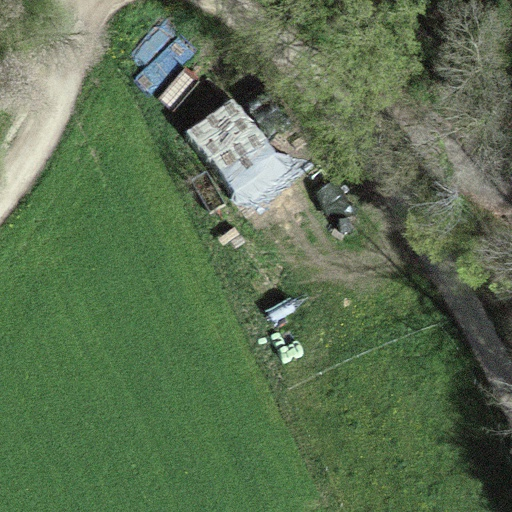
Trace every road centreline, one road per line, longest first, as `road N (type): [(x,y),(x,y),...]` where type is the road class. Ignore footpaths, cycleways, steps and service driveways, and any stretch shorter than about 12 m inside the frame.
road 1 (unclassified): [(511,395),(366,141),(261,32),(216,0)]
road 2 (track): [(511,201),(348,88),(301,70)]
road 3 (unclassified): [(0,198),(45,124),(93,0)]
